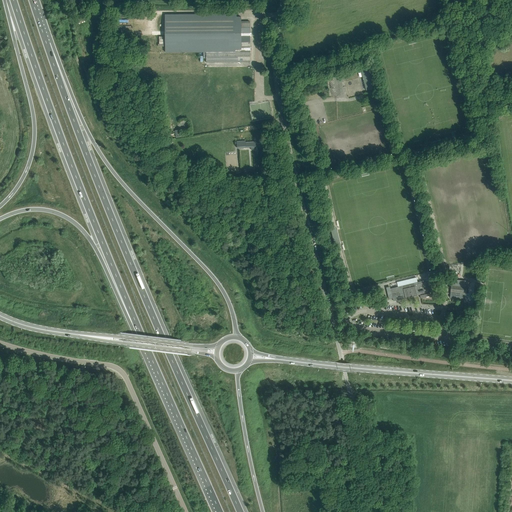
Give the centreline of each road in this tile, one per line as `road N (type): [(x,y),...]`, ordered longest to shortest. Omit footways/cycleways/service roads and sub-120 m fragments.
road 1 (trunk): [(240,511),(97,183),(31,0)]
road 2 (unclassified): [(389,511),(346,379),(278,97),(283,0)]
road 3 (trunk): [(238,337),(219,284),(101,156),(35,0)]
road 4 (trunk): [(13,0),(150,358)]
road 5 (unclassified): [(185,511),(118,369),(0,343)]
road 6 (tertiary): [(272,358),(511,380)]
road 7 (trunk): [(0,218),(35,208),(76,224),(150,358)]
road 8 (trunk): [(4,0),(34,127),(23,176),(0,206)]
road 9 (trunk): [(150,358),(218,511)]
road 10 (trunk): [(262,511),(239,370)]
